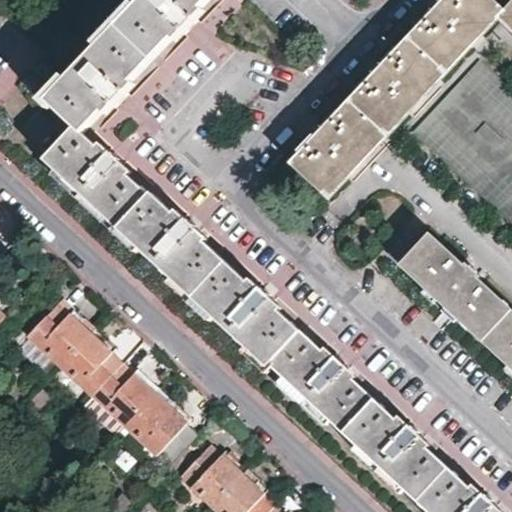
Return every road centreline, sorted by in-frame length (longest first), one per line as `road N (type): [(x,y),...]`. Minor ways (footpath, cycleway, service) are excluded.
road 1 (residential): [(364,41),(224,184),(511,442)]
road 2 (residential): [(363,511),(0,177)]
